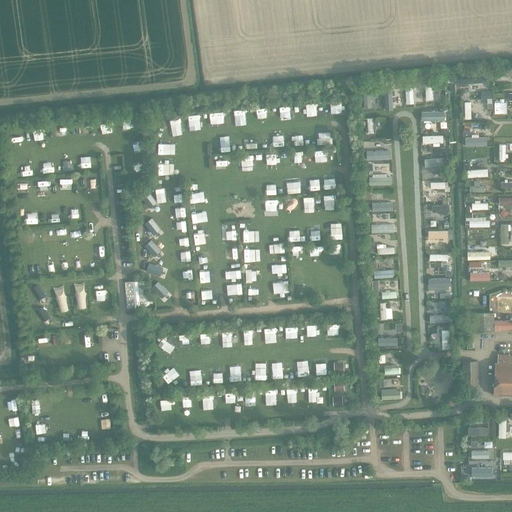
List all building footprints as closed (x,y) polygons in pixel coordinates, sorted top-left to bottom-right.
[(499,75),(511,75),(511,67),(499,68),(499,75)] [(426,99),(440,99),(440,83),(426,83),(426,99)] [(407,84),(407,103),(415,103),(415,84),(407,84)] [(394,106),(394,87),(385,87),(385,106),(394,106)] [(373,107),(372,91),(364,91),(364,107),(373,107)] [(343,101),(332,101),(332,112),(343,112),(343,101)] [(312,115),(324,114),(324,102),(312,102),(312,115)] [(220,111),(221,125),(231,125),(231,110),(220,111)] [(445,120),(445,110),(422,110),(422,120),(445,120)] [(197,115),(198,125),(208,124),(207,114),(197,115)] [(179,129),(190,127),(189,116),(178,117),(179,129)] [(105,124),(106,134),(115,134),(114,124),(105,124)] [(500,130),(511,133),(511,127),(502,124),(500,130)] [(331,130),(318,131),(318,143),(332,142),(331,130)] [(307,143),(307,133),(298,133),(298,143),(307,143)] [(317,150),(317,161),(329,161),(329,149),(317,150)] [(368,159),(391,159),(391,149),(368,150),(368,159)] [(299,162),(307,162),(307,151),(299,151),(299,162)] [(292,153),(278,153),(279,167),(292,167),(292,153)] [(261,165),(272,164),(272,154),(260,155),(261,165)] [(251,166),(251,156),(240,156),(240,166),(251,166)] [(443,158),(425,158),(426,166),(443,165),(443,158)] [(370,173),(370,184),(393,184),(393,173),(370,173)] [(59,179),(59,188),(71,188),(71,178),(59,179)] [(321,179),(322,189),(333,187),(332,178),(321,179)] [(470,180),(470,191),(484,191),(484,179),(470,180)] [(511,187),(511,179),(502,180),(502,188),(511,187)] [(425,194),(449,195),(450,181),(426,180),(425,194)] [(283,192),(294,191),(294,181),(283,181),(283,192)] [(264,194),(274,194),(273,184),(264,185),(264,194)] [(151,207),(158,201),(150,190),(143,196),(151,207)] [(191,202),(206,200),(205,191),(191,192),(191,202)] [(321,196),(323,210),(335,209),(333,194),(321,196)] [(500,204),(511,203),(511,195),(500,196),(500,204)] [(265,212),(274,212),(274,200),(265,200),(265,212)] [(473,200),(473,208),(489,208),(489,200),(473,200)] [(503,209),(500,214),(505,218),(509,213),(503,209)] [(155,234),(162,228),(153,216),(146,222),(155,234)] [(236,231),(220,232),(221,241),(237,240),(236,231)] [(153,238),(146,244),(156,256),(163,249),(153,238)] [(388,243),(378,243),(378,253),(395,253),(395,246),(388,246),(388,243)] [(228,249),(228,257),(238,257),(238,249),(228,249)] [(207,252),(198,254),(200,262),(209,260),(207,252)] [(511,257),(499,258),(499,266),(511,265),(511,257)] [(150,262),(147,271),(166,277),(169,268),(150,262)] [(286,263),(276,264),(277,275),(287,274),(286,263)] [(258,267),(246,267),(247,280),(258,280),(258,267)] [(201,270),(202,281),(211,280),(210,269),(201,270)] [(502,273),(499,277),(504,282),(508,278),(502,273)] [(432,285),(448,284),(448,277),(432,277),(432,285)] [(127,307),(135,306),(135,305),(139,304),(139,306),(147,305),(145,280),(125,282),(127,307)] [(159,280),(153,287),(166,300),(173,294),(159,280)] [(233,293),(243,293),(243,284),(233,284),(233,293)] [(203,298),(218,298),(217,287),(203,288),(203,298)] [(382,292),(383,298),(398,296),(397,290),(382,292)] [(381,301),(381,319),(392,319),(392,301),(381,301)] [(467,313),(467,332),(487,331),(487,312),(467,313)] [(452,321),(451,314),(431,314),(431,322),(452,321)] [(511,320),(494,321),(494,331),(511,328),(511,320)] [(307,325),(307,335),(316,335),(316,324),(307,325)] [(297,326),(284,326),(284,340),(297,340),(297,326)] [(223,331),(223,342),(237,342),(236,331),(223,331)] [(397,331),(378,333),(379,344),(398,341),(397,331)] [(439,331),(439,346),(451,345),(451,331),(439,331)] [(183,335),(183,346),(194,346),(194,335),(183,335)] [(495,363),(494,395),(511,395),(511,355),(507,356),(507,354),(498,354),(498,363),(495,363)] [(463,361),(464,391),(478,391),(478,361),(463,361)] [(284,377),(283,362),(273,362),(273,377),(284,377)] [(344,362),(334,362),(334,371),(344,371),(344,362)] [(399,363),(385,364),(386,373),(399,372),(399,363)] [(190,383),(200,383),(200,368),(190,368),(190,383)] [(267,370),(257,370),(257,379),(267,378),(267,370)] [(209,382),(221,382),(221,373),(209,373),(209,382)] [(344,381),(334,381),(335,391),(344,390),(344,381)] [(382,398),(402,398),(402,387),(382,387),(382,398)] [(288,388),(289,400),(297,400),(297,388),(288,388)] [(248,401),(255,402),(256,392),(248,391),(248,401)] [(214,395),(204,395),(205,404),(215,403),(214,395)] [(183,396),(183,406),(192,406),(191,396),(183,396)] [(342,396),(333,396),(333,405),(343,405),(342,396)] [(163,410),(174,408),(173,398),(161,400),(163,410)] [(469,426),(469,435),(491,434),(491,426),(469,426)] [(493,476),(493,467),(472,466),(472,475),(493,476)]
